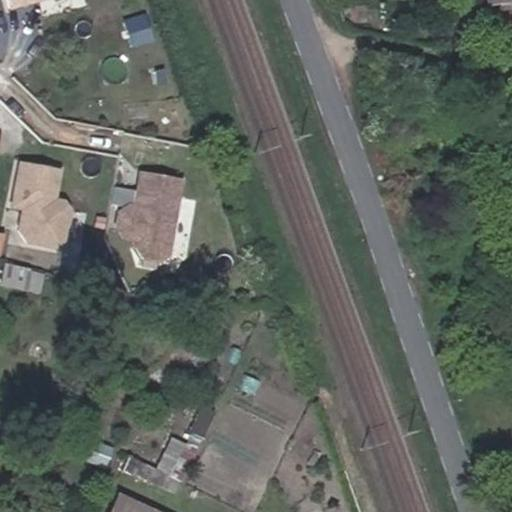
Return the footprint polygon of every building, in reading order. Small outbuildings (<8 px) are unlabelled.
[(4,0),(7,9),(38,0),(4,0)] [(0,235),(4,236),(18,154),(0,151),(0,235)] [(58,171),(18,164),(12,200),(23,202),(22,210),(18,231),(26,243),(53,248),(62,241),(67,211),(62,202),(52,201),(58,171)] [(138,174),(131,208),(125,206),(115,212),(112,227),(119,236),(134,240),(132,248),(139,257),(153,260),(162,254),(177,182),(138,174)] [(10,208),(22,210),(23,202),(12,200),(10,208)] [(0,284),(23,291),(28,271),(3,265),(0,275),(0,284)] [(33,293),(38,274),(28,271),(23,291),(33,293)] [(195,449),(200,440),(190,435),(186,444),(195,449)] [(179,483),(184,473),(174,468),(169,478),(179,483)] [(147,511),(116,497),(109,511),(147,511)]
